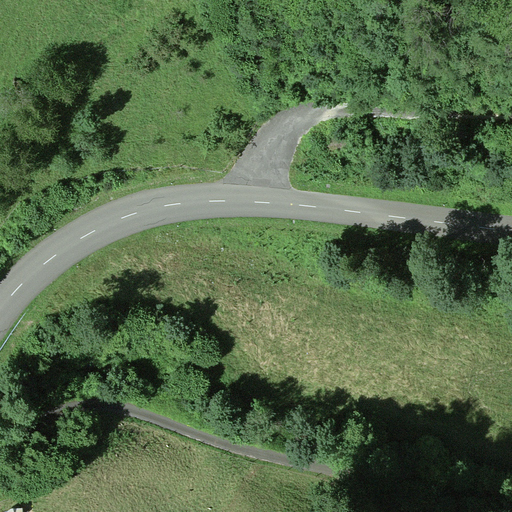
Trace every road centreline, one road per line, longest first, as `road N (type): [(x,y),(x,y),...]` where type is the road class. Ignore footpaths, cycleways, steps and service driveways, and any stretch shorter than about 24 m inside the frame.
road 1 (tertiary): [(511,225),(342,204),(189,205),(149,212),(65,249),(0,310)]
road 2 (unclassified): [(0,441),(42,411),(114,405),(283,459),(511,502)]
road 3 (track): [(511,110),(321,115),(272,144),(246,203)]
